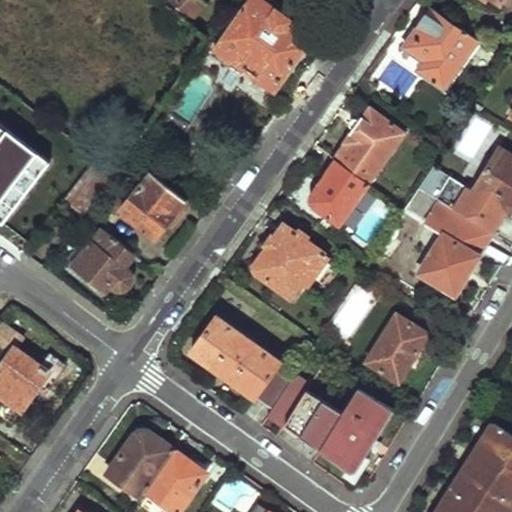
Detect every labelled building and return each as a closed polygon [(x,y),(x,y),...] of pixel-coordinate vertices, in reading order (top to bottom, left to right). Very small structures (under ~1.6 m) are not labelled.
[(202,0),(163,0),(191,22),(206,3),(202,0)] [(266,0),(249,0),(218,45),(238,59),(247,65),(277,87),(314,34),(301,23),(266,0)] [(280,0),(266,0),(301,23),(305,17),(295,10),(298,8),(286,0),(283,0),(283,1),(280,0)] [(433,9),(428,5),(400,43),(406,47),(433,9)] [(480,44),(433,9),(406,47),(426,63),(421,70),(447,89),(480,44)] [(213,43),(206,38),(194,56),(201,60),(213,43)] [(247,65),(238,59),(233,66),(241,72),(247,65)] [(408,134),(373,108),(346,144),(350,147),(339,161),(370,184),(408,134)] [(0,111),(0,120),(46,157),(50,152),(0,111)] [(0,187),(27,208),(59,168),(46,157),(0,120),(0,187)] [(346,144),(335,159),(336,159),(339,161),(350,147),(346,144)] [(511,156),(502,150),(475,192),(511,214),(511,156)] [(116,172),(97,157),(67,196),(65,198),(86,214),(116,172)] [(339,161),(336,159),(308,199),(342,224),(370,184),(339,161)] [(193,200),(152,168),(121,210),(157,238),(169,224),(176,215),(180,218),(193,200)] [(446,182),(432,173),(421,189),(437,198),(446,182)] [(0,187),(0,194),(24,213),(27,208),(0,187)] [(437,198),(421,189),(405,213),(443,238),(422,274),(456,296),(495,234),(437,198)] [(355,218),(375,232),(391,209),(371,195),(355,218)] [(180,218),(176,215),(169,224),(173,227),(180,218)] [(326,252),(286,223),(277,236),(273,233),(265,245),(269,247),(254,268),(293,297),(326,252)] [(135,253),(102,228),(74,264),(89,275),(93,269),(110,283),(117,286),(124,288),(129,285),(131,281),(131,276),(128,271),(124,267),(135,253)] [(107,288),(110,283),(93,269),(89,275),(107,288)] [(430,335),(398,315),(368,362),(401,382),(419,353),(430,335)] [(297,372),(217,317),(193,353),(274,407),(297,372)] [(29,338),(1,318),(0,319),(0,347),(8,353),(0,364),(0,390),(16,402),(27,386),(34,377),(49,388),(67,363),(52,353),(44,364),(22,348),(29,338)] [(430,335),(419,353),(425,357),(436,339),(430,335)] [(271,410),(289,422),(310,391),(315,383),(297,372),(274,407),(271,410)] [(34,377),(27,386),(42,397),(49,388),(34,377)] [(363,387),(345,414),(321,448),(348,466),(356,472),(364,460),(371,449),(380,436),(398,410),(363,387)] [(310,391),(289,422),(286,425),(301,435),(321,448),(345,414),(310,391)] [(438,511),(494,419),(488,415),(430,511),(438,511)] [(506,511),(511,503),(511,430),(494,419),(438,511),(506,511)] [(144,488),(173,448),(152,432),(144,429),(138,431),(131,438),(107,472),(140,495),(144,488)] [(387,441),(380,436),(371,449),(378,454),(387,441)] [(179,511),(209,474),(173,448),(144,488),(176,511),(179,511)] [(368,464),(364,460),(356,472),(348,466),(345,472),(357,480),(368,464)] [(229,511),(247,511),(259,495),(231,475),(213,500),(229,511)]
